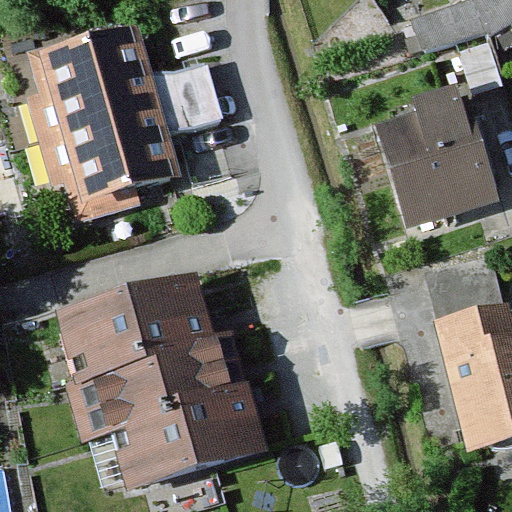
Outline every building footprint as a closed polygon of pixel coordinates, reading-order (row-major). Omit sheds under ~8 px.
[(487,32),(463,39),(478,85),(502,77),(487,32)] [(142,61),(42,92),(88,241),(188,210),(142,61)] [(375,122),(407,254),(505,230),(473,98),(375,122)] [(449,320),(506,301),(491,255),(434,274),(449,320)] [(216,362),(196,301),(59,346),(114,511),(124,511),(265,465),(229,358),(216,362)] [(511,330),(437,348),(469,480),(511,469),(511,330)]
